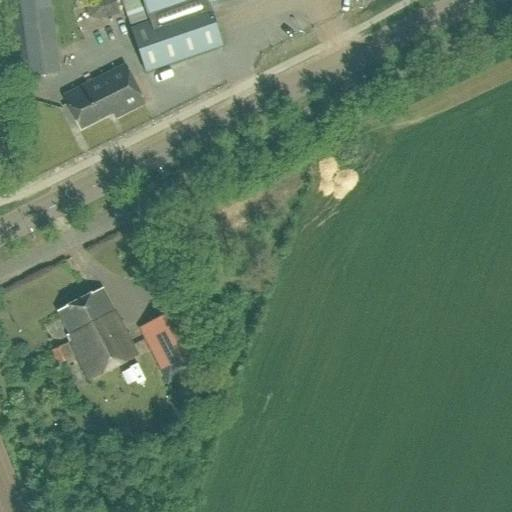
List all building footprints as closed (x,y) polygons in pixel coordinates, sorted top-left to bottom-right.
[(42,58),(34,0),(2,0),(11,62),(42,58)] [(145,75),(222,48),(207,7),(224,1),(224,0),(139,0),(149,26),(130,33),(145,75)] [(142,107),(123,70),(63,101),(79,132),(113,115),(116,121),(142,107)] [(137,360),(103,292),(59,314),(70,338),(67,340),(89,384),(137,360)] [(174,311),(137,329),(159,372),(195,354),(174,311)]
